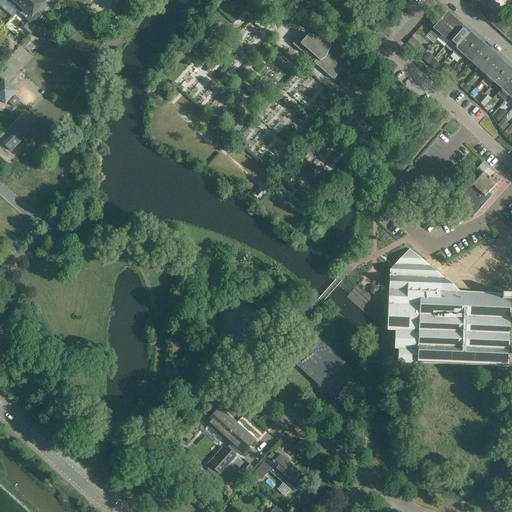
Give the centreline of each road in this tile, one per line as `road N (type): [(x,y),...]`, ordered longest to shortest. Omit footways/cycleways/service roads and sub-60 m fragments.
road 1 (residential): [(431,0),(385,50),(511,166)]
road 2 (residential): [(370,475),(243,363),(243,309)]
road 3 (tertiary): [(112,511),(0,411)]
